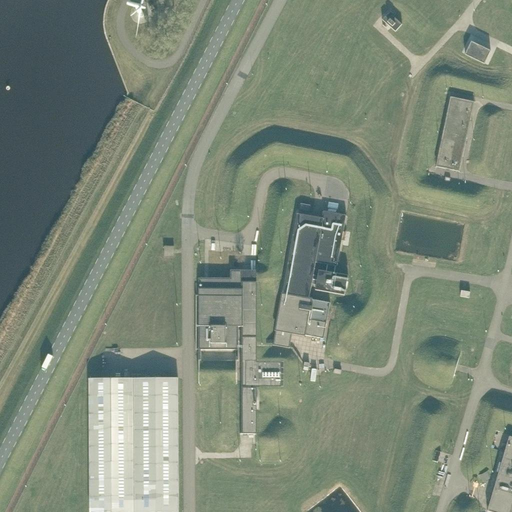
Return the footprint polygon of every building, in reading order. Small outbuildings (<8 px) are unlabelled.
[(386,17),(383,20),(385,22),(388,25),(391,28),(396,32),(402,25),(392,15),(390,18),(389,19),(386,17)] [(465,55),(485,64),(491,51),(484,48),(483,49),(472,44),(473,42),(472,42),(465,55)] [(436,167),(450,170),(460,172),(466,144),(467,140),(471,122),(475,102),(462,100),(451,97),(436,167)] [(346,217),(346,216),(324,211),(323,219),(317,218),(312,217),(297,214),(274,340),(273,339),(273,340),(265,340),(266,344),(273,344),(273,345),(290,348),(291,341),(293,333),(324,339),(327,322),(327,321),(330,305),(330,304),(331,303),(310,299),(312,284),(317,285),(316,290),(345,296),(349,276),(319,271),(318,276),(314,275),(316,263),(337,267),(346,217)] [(174,246),(164,246),(164,257),(174,257),(174,254),(174,250),(174,246)] [(257,271),(257,280),(275,280),(275,268),(257,269),(257,270),(257,271)] [(257,282),(257,281),(257,282),(250,282),(242,282),(242,270),(239,270),(236,270),(231,270),(231,278),(209,278),(207,278),(205,278),(203,278),(201,278),(199,278),(199,294),(199,295),(199,296),(199,350),(199,384),(200,384),(200,373),(200,370),(200,361),(201,361),(201,350),(236,350),(236,361),(236,371),(236,373),(236,384),(237,384),(237,373),(238,361),(239,361),(239,326),(242,326),(242,382),(242,433),(240,433),(240,434),(241,434),(245,434),(257,434),(257,433),(257,410),(257,387),(260,387),(284,387),(284,361),(257,361),(257,347),(257,346),(257,345),(257,337),(258,337),(258,336),(257,336),(257,282)] [(257,270),(242,270),(242,282),(250,282),(257,282),(257,281),(257,280),(257,271),(257,270)] [(382,284),(365,281),(363,296),(379,299),(382,284)] [(346,324),(349,305),(338,303),(337,307),(335,322),(346,324)] [(458,363),(459,360),(460,357),(459,357),(458,362),(457,362),(441,357),(438,368),(442,369),(454,373),(455,373),(453,378),(454,378),(455,374),(455,373),(455,372),(456,371),(457,368),(457,364),(458,363)] [(157,379),(134,379),(113,379),(102,379),(90,379),(89,511),(179,511),(178,378),(157,379)] [(257,444),(257,446),(277,446),(277,434),(257,434),(257,439),(257,442),(257,444)] [(511,511),(511,437),(510,436),(490,502),(488,511),(489,511),(511,511)] [(439,458),(441,452),(439,451),(436,451),(433,461),(436,462),(438,462),(439,458)] [(487,472),(480,475),(483,481),(490,478),(487,472)]
